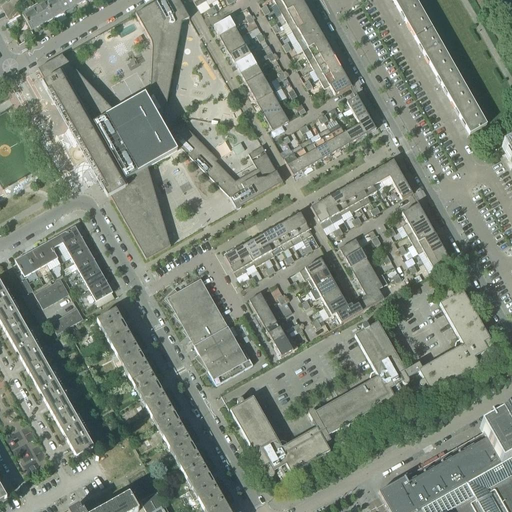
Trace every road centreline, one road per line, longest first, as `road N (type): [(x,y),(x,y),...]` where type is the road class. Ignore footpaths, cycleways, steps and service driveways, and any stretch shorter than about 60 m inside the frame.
road 1 (residential): [(511,341),(320,0)]
road 2 (residential): [(260,511),(140,296)]
road 3 (residential): [(301,511),(511,391)]
road 4 (residential): [(140,296),(211,261),(276,362)]
road 5 (residential): [(10,68),(131,0)]
road 6 (residential): [(68,486),(0,366)]
